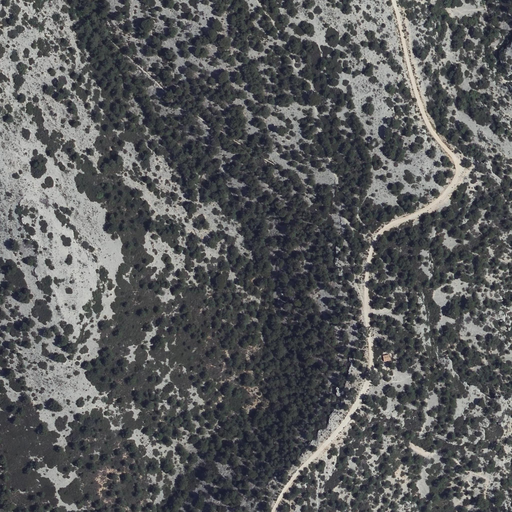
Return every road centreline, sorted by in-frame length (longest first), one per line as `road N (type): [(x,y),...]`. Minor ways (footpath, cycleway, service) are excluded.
road 1 (track): [(270,511),(373,371),(364,294),(375,236),(426,209),(456,171),(401,48),(390,0)]
road 2 (track): [(256,0),(301,71),(358,225),(375,236)]
